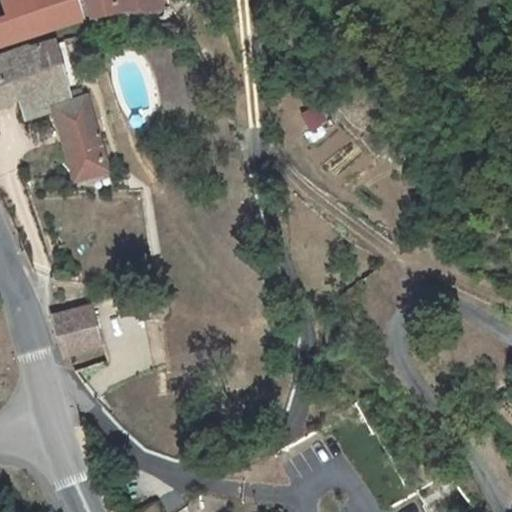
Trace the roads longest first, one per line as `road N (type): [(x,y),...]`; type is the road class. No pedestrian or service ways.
road 1 (unclassified): [(44,376),(70,385),(122,447),(166,470),(250,459),(289,428),(306,360),(303,304),(263,210),(255,146)]
road 2 (track): [(255,146),(272,148),(299,178),(411,257),(511,295)]
road 3 (tertiary): [(0,247),(44,376)]
